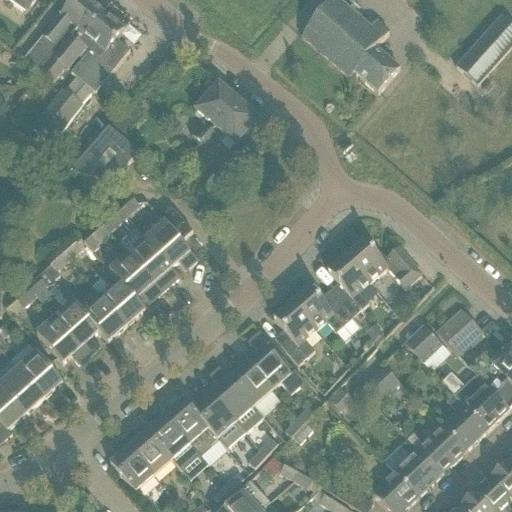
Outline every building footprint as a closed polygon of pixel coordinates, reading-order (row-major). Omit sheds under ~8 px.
[(4,0),(26,16),(37,0),(4,0)] [(84,19),(93,8),(83,0),(75,0),(25,62),(41,76),(78,32),(78,33),(88,21),(84,19)] [(368,34),(332,4),(302,39),(350,81),(354,77),(378,98),(399,74),(374,53),(388,37),(375,27),(368,34)] [(78,32),(41,76),(53,86),(65,71),(68,74),(86,52),(89,54),(71,77),(96,96),(130,54),(116,43),(124,33),(103,16),(93,8),(84,19),(88,21),(78,33),(78,32)] [(456,70),(477,88),(511,49),(511,28),(502,19),(456,70)] [(201,147),(238,105),(219,88),(196,114),(206,123),(192,139),(201,147)] [(63,92),(32,131),(52,147),(82,108),(63,92)] [(238,105),(201,147),(211,156),(225,139),(235,148),(258,123),(238,105)] [(131,106),(109,131),(69,177),(113,187),(139,157),(122,142),(143,117),(131,106)] [(0,152),(31,162),(37,143),(0,131),(0,152)] [(230,180),(249,159),(240,150),(221,172),(230,180)] [(121,214),(127,220),(140,209),(134,203),(121,214)] [(172,272),(178,266),(186,275),(198,264),(181,245),(193,235),(176,216),(170,212),(159,221),(164,227),(146,242),(172,272)] [(121,214),(115,218),(103,229),(109,236),(121,225),(127,220),(121,214)] [(1,215),(1,229),(0,229),(0,235),(1,235),(0,240),(9,240),(10,215),(1,215)] [(109,236),(103,229),(90,240),(96,247),(109,236)] [(172,272),(146,242),(136,231),(118,247),(128,258),(162,296),(180,281),(172,272)] [(0,240),(0,241),(0,240),(0,249),(0,255),(0,257),(9,257),(9,240),(0,240)] [(346,260),(370,288),(387,273),(405,293),(422,278),(398,251),(382,265),(364,244),(346,260)] [(76,247),(64,257),(70,264),(81,253),(76,247)] [(51,268),(45,274),(54,284),(60,279),(57,275),(70,264),(64,257),(51,268)] [(128,258),(110,274),(109,274),(118,285),(119,284),(135,303),(136,303),(144,312),(162,296),(128,258)] [(370,288),(346,260),(328,276),(344,295),(335,303),(352,322),(369,308),(360,297),(370,288)] [(101,281),(92,290),(101,300),(127,329),(145,314),(144,312),(136,303),(135,303),(119,284),(118,285),(109,274),(101,281)] [(39,279),(27,290),(30,293),(36,300),(48,289),(42,283),(39,279)] [(310,292),(292,308),(316,335),(326,326),(344,346),(360,331),(352,322),(335,303),(326,310),(310,292)] [(36,300),(30,293),(17,304),(23,311),(36,300)] [(101,300),(83,315),(82,316),(99,335),(99,336),(108,346),(127,329),(101,300)] [(74,305),(55,322),(88,360),(99,351),(91,342),(99,336),(99,335),(82,316),(83,315),(74,305)] [(316,335),(292,308),(274,323),(290,342),(281,350),(298,370),(315,355),(305,345),(316,335)] [(447,348),(470,325),(461,316),(437,337),(447,348)] [(88,360),(55,322),(36,338),(63,368),(71,360),(78,369),(88,360)] [(481,337),(470,325),(447,348),(457,359),(481,337)] [(375,329),(366,336),(374,344),(380,339),(382,337),(375,329)] [(3,330),(0,333),(0,345),(9,337),(3,330)] [(424,330),(404,348),(423,369),(443,351),(424,330)] [(257,356),(246,366),(273,395),(281,388),(290,398),(304,386),(260,336),(248,346),(257,356)] [(484,354),(468,371),(478,381),(495,399),(511,380),(511,347),(496,365),(484,354)] [(37,357),(18,373),(44,402),(63,386),(37,357)] [(273,395),(246,366),(229,381),(255,411),(273,395)] [(255,411),(229,381),(219,371),(210,380),(219,390),(211,397),(246,437),(263,422),(254,411),(255,411)] [(383,404),(399,388),(382,371),(367,387),(383,404)] [(18,373),(0,389),(26,418),(44,402),(18,373)] [(511,411),(511,380),(495,399),(510,414),(511,411)] [(510,414),(495,399),(478,381),(455,403),(487,436),(510,414)] [(26,418),(0,389),(0,388),(0,449),(12,438),(8,434),(26,418)] [(342,393),(330,405),(340,415),(352,403),(342,393)] [(246,437),(211,397),(192,413),(218,443),(236,427),(245,438),(246,437)] [(457,418),(442,432),(465,456),(487,436),(455,403),(452,399),(445,405),(457,418)] [(183,403),(165,419),(199,459),(201,461),(220,445),(218,443),(192,413),(183,403)] [(304,429),(315,417),(308,411),(297,423),(304,429)] [(165,419),(147,435),(172,464),(173,464),(182,474),(199,459),(165,419)] [(304,429),(297,423),(286,435),(292,441),(304,429)] [(465,456),(442,432),(425,449),(414,437),(407,444),(441,480),(465,456)] [(147,435),(129,450),(154,480),(172,464),(147,435)] [(272,442),(260,454),(266,460),(278,448),(272,442)] [(412,461),(395,477),(418,502),(441,480),(407,444),(401,450),(412,461)] [(154,480),(129,450),(110,467),(136,496),(154,480)] [(266,460),(260,454),(249,466),(256,472),(266,460)] [(511,476),(504,469),(489,483),(511,507),(511,476)] [(298,478),(284,470),(279,477),(294,485),(298,478)] [(239,477),(225,488),(231,495),(244,483),(239,477)] [(407,511),(418,502),(395,477),(385,487),(379,480),(373,486),(368,481),(361,488),(384,511),(407,511)] [(298,478),(294,485),(309,493),(313,486),(298,478)] [(369,511),(372,507),(339,486),(332,483),(325,493),(354,511),(369,511)] [(511,511),(511,507),(489,483),(474,498),(487,511),(511,511)] [(231,495),(225,488),(214,499),(219,505),(231,495)] [(257,511),(243,496),(225,511),(257,511)] [(487,511),(474,498),(459,511),(487,511)] [(327,511),(334,511),(338,508),(324,499),(319,506),(327,511)]
